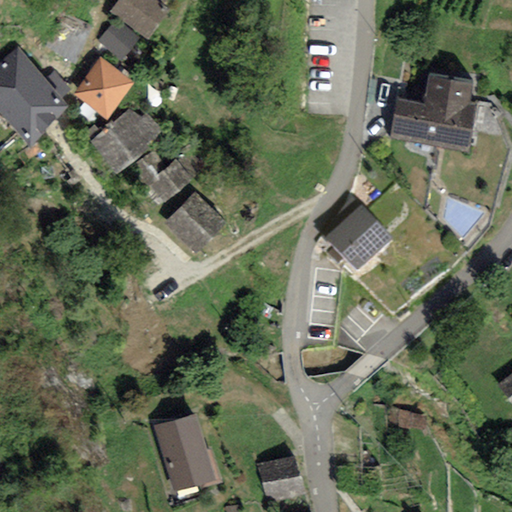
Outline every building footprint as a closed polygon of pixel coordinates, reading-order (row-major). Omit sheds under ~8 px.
[(168,6),(160,0),(116,0),(110,9),(149,35),(168,6)] [(137,38),(115,20),(98,41),(121,59),(137,38)] [(46,76),(18,44),(0,60),(0,105),(27,135),(72,95),(51,72),(46,76)] [(134,79),(101,56),(75,92),(108,116),(134,79)] [(471,78),(428,73),(425,103),(395,99),(390,137),(469,147),(475,100),(469,99),(471,78)] [(137,117),(129,107),(89,140),(114,172),(166,131),(148,108),(137,117)] [(152,180),(168,197),(195,172),(179,155),(152,180)] [(227,223),(195,191),(165,221),(196,253),(227,223)] [(391,245),(361,212),(326,243),(356,276),(391,245)] [(511,373),(500,383),(511,398),(511,373)] [(196,412),(154,425),(175,491),(217,477),(196,412)] [(296,453),(258,464),(271,504),(309,493),(296,453)] [(511,458),(500,468),(511,481),(511,458)]
